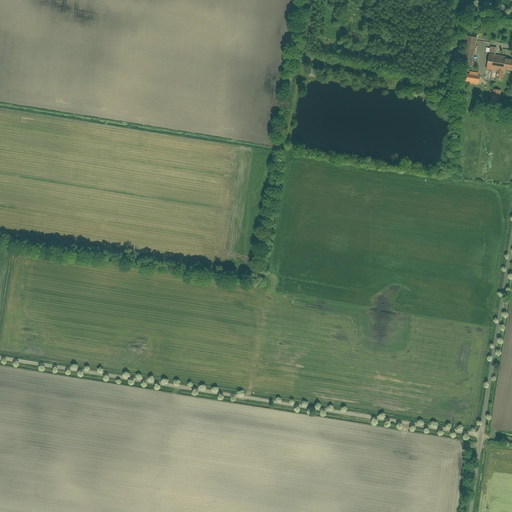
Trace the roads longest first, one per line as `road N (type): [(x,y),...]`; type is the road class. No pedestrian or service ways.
road 1 (track): [(511,440),(0,358)]
road 2 (residential): [(470,511),(511,241)]
